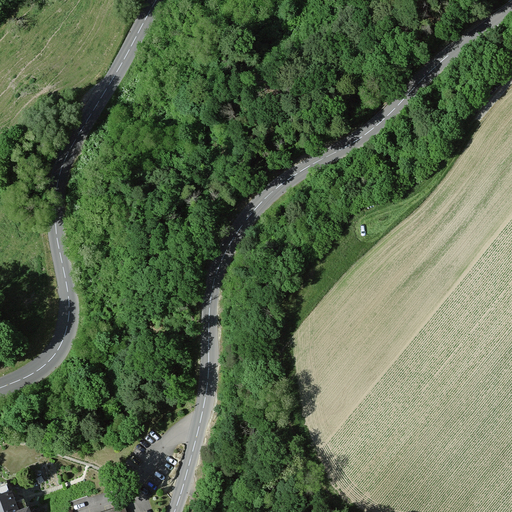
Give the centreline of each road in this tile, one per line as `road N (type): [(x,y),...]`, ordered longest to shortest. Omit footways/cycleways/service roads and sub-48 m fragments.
road 1 (tertiary): [(511,8),(431,70),(381,123),(275,189),(240,226),(213,280),(208,383),(174,511)]
road 2 (track): [(479,118),(405,213),(324,284),(289,337),(306,442),(328,478),(365,511)]
road 3 (tertiary): [(0,386),(38,369),(62,346),(70,305),(56,229),(59,176),(157,0)]
